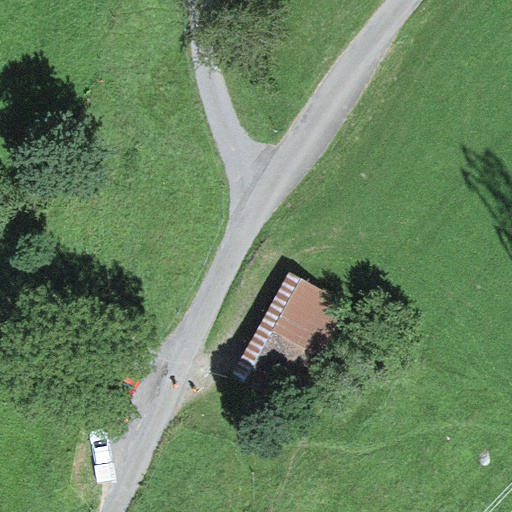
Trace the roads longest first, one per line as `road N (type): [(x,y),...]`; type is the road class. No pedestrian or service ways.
road 1 (residential): [(111,511),(268,215),(400,0)]
road 2 (track): [(229,0),(229,85),(268,215)]
